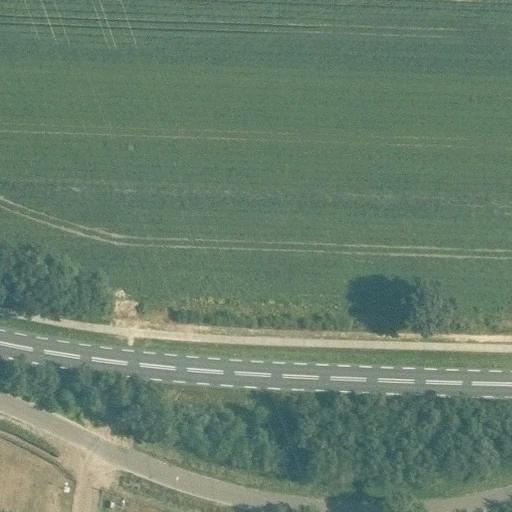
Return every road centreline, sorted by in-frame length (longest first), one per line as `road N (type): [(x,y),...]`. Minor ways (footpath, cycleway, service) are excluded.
road 1 (secondary): [(511,385),(278,377),(0,344)]
road 2 (unclassified): [(0,399),(120,462),(272,506),(321,511)]
